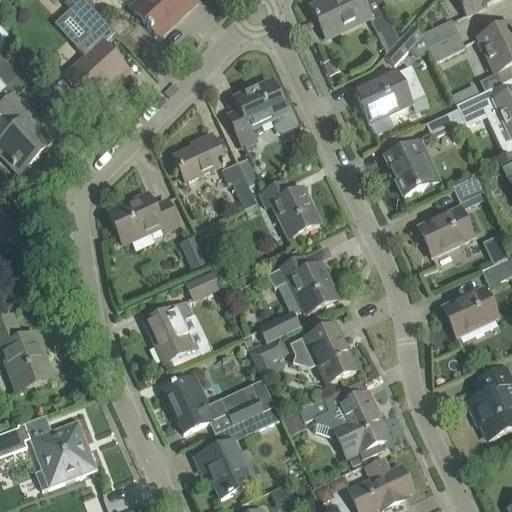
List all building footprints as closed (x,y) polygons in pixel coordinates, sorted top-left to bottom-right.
[(146,29),(150,34),(151,33),(156,38),(178,17),(180,19),(196,4),(191,0),(140,0),(130,10),(147,28),(146,29)] [(313,19),(315,23),(317,23),(326,41),(370,20),(359,0),(330,0),(311,10),(315,19),(313,19)] [(459,0),(457,1),(466,19),(486,10),(485,9),(504,0),(459,0)] [(63,81),(64,81),(52,92),(68,111),(80,99),(86,106),(107,87),(110,91),(128,75),(103,48),(114,37),(82,1),(69,12),(92,36),(76,51),(85,60),(63,81)] [(371,24),(386,57),(398,44),(385,17),(371,24)] [(422,38),(428,50),(457,36),(451,24),(422,38)] [(511,33),(509,27),(478,42),(495,78),(511,69),(511,33)] [(398,44),(386,57),(384,60),(394,69),(422,39),(413,28),(398,44)] [(457,36),(428,50),(436,66),(465,52),(457,36)] [(0,99),(5,105),(0,109),(0,157),(19,177),(53,145),(40,131),(42,129),(29,114),(16,100),(29,88),(19,78),(0,57),(0,99)] [(397,77),(397,76),(354,96),(369,127),(410,107),(410,106),(424,99),(411,70),(397,77)] [(511,86),(511,84),(456,109),(458,113),(462,123),(466,130),(485,121),(488,127),(501,121),(511,145),(511,144),(511,86)] [(234,102),(240,114),(228,120),(242,151),(256,144),(254,139),(263,135),(261,130),(272,126),(276,135),(282,137),(298,130),(289,111),(284,114),(271,85),(234,102)] [(458,113),(426,128),(433,142),(453,133),(456,138),(467,133),(466,130),(462,123),(458,113)] [(173,161),(181,179),(184,186),(220,170),(221,171),(225,169),(211,139),(198,145),(200,149),(173,161)] [(385,161),(403,200),(422,192),(438,184),(419,144),(385,161)] [(249,162),(237,168),(247,189),(259,183),(249,162)] [(511,166),(503,171),(511,190),(511,166)] [(244,214),(245,213),(257,208),(247,189),(237,168),(221,174),(228,188),(232,187),(244,214)] [(485,195),(478,179),(453,191),(460,207),(485,195)] [(260,198),(266,211),(270,208),(288,244),(319,228),(302,192),(290,198),(284,186),(260,198)] [(107,217),(122,248),(161,230),(163,235),(177,228),(166,204),(153,211),(147,199),(107,217)] [(257,208),(245,213),(248,220),(260,214),(257,208)] [(418,232),(432,260),(450,252),(473,242),(460,212),(436,223),(418,232)] [(199,253),(185,260),(191,272),(205,266),(199,253)] [(282,299),(291,317),(258,333),(266,348),(299,332),(293,318),(303,313),(306,319),(337,304),(319,268),(307,273),(302,262),(278,273),(268,278),(274,292),(284,287),(289,296),(282,299)] [(507,263),(493,270),(482,275),(489,291),(511,279),(511,274),(508,266),(507,263)] [(217,277),(222,287),(231,283),(227,273),(217,277)] [(186,288),(194,306),(220,294),(212,276),(186,288)] [(443,312),(456,340),(474,332),(497,321),(483,292),(461,303),(443,312)] [(152,341),(164,367),(197,352),(199,350),(198,348),(194,351),(182,327),(193,322),(186,306),(177,310),(146,325),(153,340),(152,341)] [(0,323),(0,355),(16,396),(33,390),(52,383),(35,338),(20,343),(11,319),(0,323)] [(293,367),(310,372),(316,369),(325,388),(355,374),(334,329),(319,336),(318,334),(290,348),(295,360),(293,367)] [(251,357),(257,370),(270,364),(286,356),(280,343),(278,344),(264,351),(251,357)] [(471,404),(474,412),(471,413),(473,418),(473,417),(476,423),(475,424),(478,429),(481,428),(489,444),(507,435),(511,433),(511,415),(509,409),(511,407),(511,385),(511,386),(505,371),(495,376),(476,384),(483,398),(471,404)] [(182,375),(171,380),(174,387),(174,388),(186,383),(182,375)] [(170,390),(163,394),(183,438),(201,429),(205,428),(209,426),(214,424),(226,418),(225,415),(220,403),(207,409),(201,395),(193,379),(186,383),(174,388),(174,387),(169,389),(170,390)] [(256,401),(229,413),(236,428),(247,423),(273,411),(269,402),(261,384),(251,389),(256,401)] [(330,406),(326,408),(329,415),(318,420),(320,423),(338,430),(344,443),(339,446),(345,461),(358,455),(359,457),(360,456),(363,462),(380,455),(377,448),(388,443),(366,396),(347,405),(344,398),(329,405),(330,406)] [(323,403),(298,415),(304,426),(318,420),(329,415),(326,408),(323,403)] [(253,436),(280,424),(274,412),(273,411),(247,423),(253,436)] [(282,424),(290,440),(305,433),(297,416),(282,424)] [(26,427),(0,437),(0,453),(29,442),(48,492),(78,481),(97,473),(78,424),(50,435),(45,420),(26,427)] [(231,445),(194,462),(195,463),(201,460),(220,503),(251,489),(231,445)] [(364,472),(369,483),(348,493),(352,501),(356,511),(375,511),(389,506),(391,509),(404,504),(402,500),(412,495),(401,470),(389,476),(383,463),(364,472)] [(328,488),(315,494),(321,507),(334,501),(328,488)] [(76,511),(104,511),(100,493),(74,498),(76,511)]
